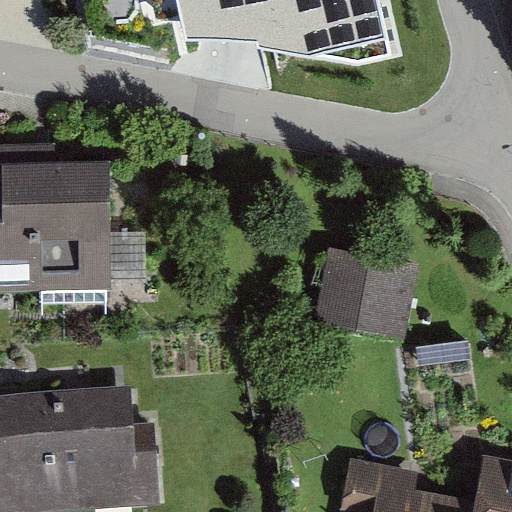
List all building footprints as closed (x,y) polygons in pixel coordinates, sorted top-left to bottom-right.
[(389,0),(216,0),(226,38),(303,18),(314,62),(400,41),(389,0)] [(0,137),(0,284),(112,284),(112,153),(7,153),(7,137),(0,137)] [(421,260),(330,242),(315,317),(406,335),(421,260)] [(133,381),(0,392),(0,511),(147,511),(166,510),(159,424),(136,426),(133,381)] [(511,511),(511,454),(483,449),(475,494),(417,483),(420,467),(352,455),(342,506),(373,511),(372,511),(511,511)]
